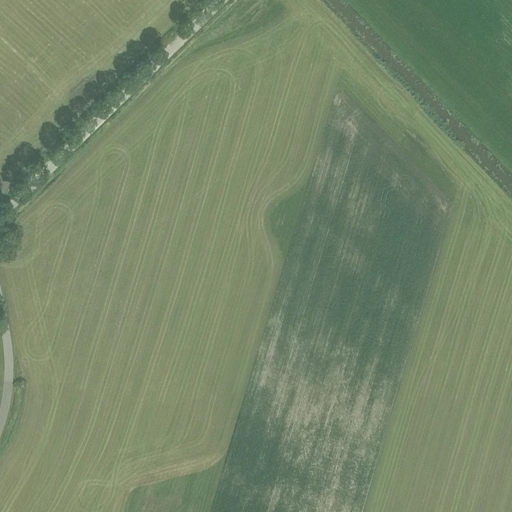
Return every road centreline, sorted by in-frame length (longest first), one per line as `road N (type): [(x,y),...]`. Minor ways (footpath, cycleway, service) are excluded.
road 1 (unclassified): [(0,218),(221,0)]
road 2 (unclassified): [(0,421),(9,354),(0,300)]
